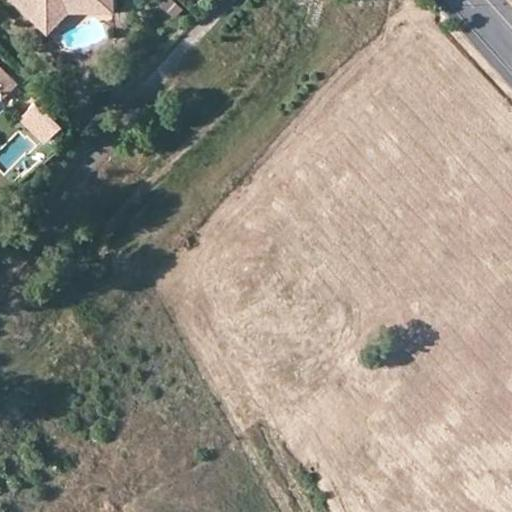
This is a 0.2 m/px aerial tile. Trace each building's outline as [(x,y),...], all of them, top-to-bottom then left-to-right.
[(13,0),(34,19),(44,9),(50,16),(63,2),(88,2),(87,0),(13,0)] [(63,2),(50,16),(44,9),(34,19),(46,31),(67,10),(112,9),(111,0),(87,0),(88,2),(63,2)] [(181,9),(171,0),(166,0),(162,5),(174,16),(181,9)] [(0,65),(0,89),(5,93),(16,82),(0,65)] [(59,119),(52,113),(39,127),(46,133),(59,119)]
